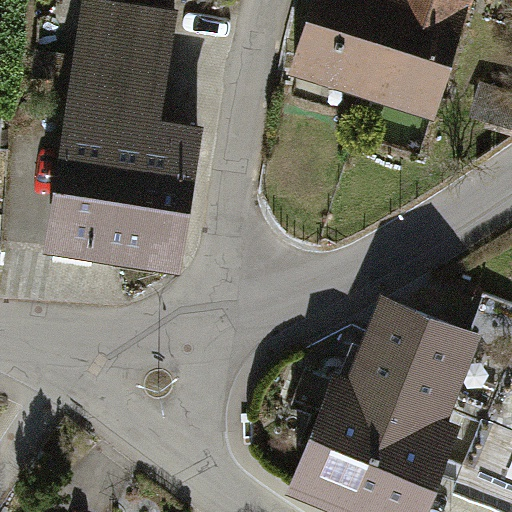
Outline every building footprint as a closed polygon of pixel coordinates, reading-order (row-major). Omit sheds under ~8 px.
[(311,0),(287,75),(371,102),(404,0),(311,0)] [(404,0),(371,102),(448,127),(482,23),(475,21),(482,0),(404,0)] [(87,4),(66,161),(204,179),(211,129),(167,123),(181,17),(87,4)] [(511,96),(483,85),(469,122),(511,139),(511,96)] [(191,277),(204,179),(66,161),(53,259),(191,277)] [(390,296),(355,377),(411,401),(455,419),(490,338),(390,296)] [(295,491),(344,511),(364,511),(411,401),(355,377),(345,373),(295,491)] [(455,419),(411,401),(364,511),(436,511),(473,427),(455,419)] [(511,511),(511,439),(482,427),(453,495),(492,511),(511,511)]
